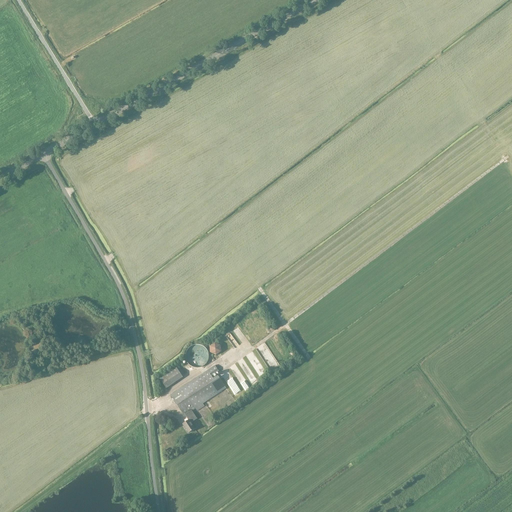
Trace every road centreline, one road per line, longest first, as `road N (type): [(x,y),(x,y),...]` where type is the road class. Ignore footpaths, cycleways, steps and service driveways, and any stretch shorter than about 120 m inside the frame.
road 1 (unclassified): [(158,511),(127,309),(42,153)]
road 2 (track): [(228,365),(504,161)]
road 3 (secondary): [(93,124),(314,0)]
road 4 (unclassified): [(93,124),(17,0)]
